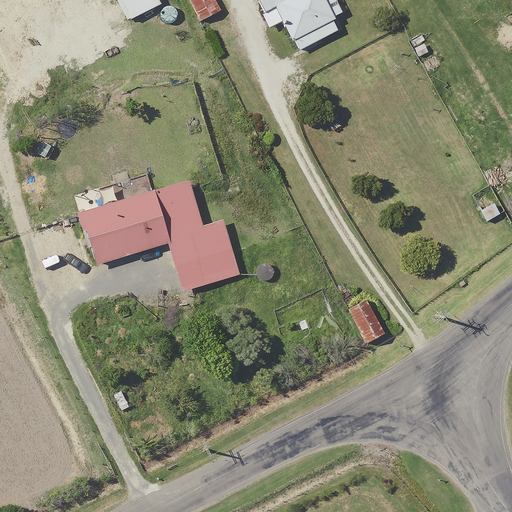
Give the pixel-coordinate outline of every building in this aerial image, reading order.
[(160,3),(158,0),(118,0),(128,18),(160,3)] [(222,6),(219,0),(190,0),(200,18),(222,6)] [(258,0),(263,9),(259,11),(267,27),(272,24),(282,19),(297,49),(337,28),(331,15),(341,10),(336,0),(258,0)] [(234,39),(222,17),(210,24),(222,46),(234,39)] [(113,87),(106,72),(88,81),(95,96),(113,87)] [(84,209),(78,210),(88,246),(92,245),(97,261),(107,258),(111,271),(125,266),(122,253),(167,240),(181,288),(237,272),(221,217),(200,223),(187,179),(136,193),(132,179),(80,195),(84,209)] [(500,213),(487,188),(470,197),(483,222),(500,213)] [(368,297),(346,308),(364,343),(386,332),(368,297)] [(196,318),(192,304),(160,314),(164,328),(196,318)]
